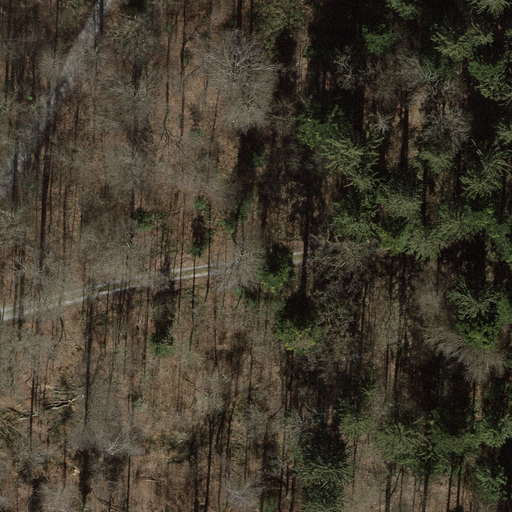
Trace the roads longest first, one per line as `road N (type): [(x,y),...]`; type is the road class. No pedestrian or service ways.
road 1 (track): [(0,310),(511,214)]
road 2 (track): [(315,511),(434,231)]
road 3 (track): [(126,0),(31,170),(0,200)]
